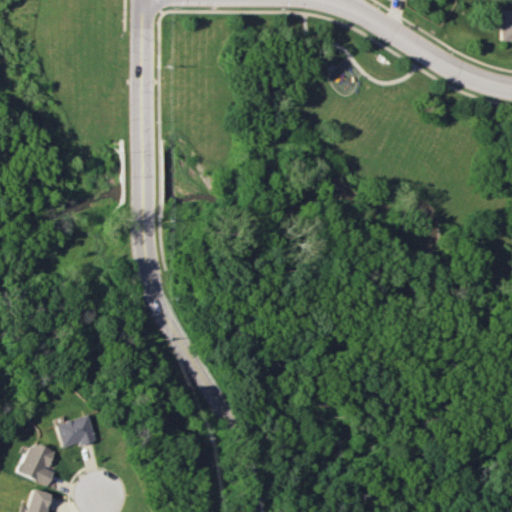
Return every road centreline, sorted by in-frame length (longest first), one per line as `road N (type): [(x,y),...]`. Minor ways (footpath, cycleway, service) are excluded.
road 1 (tertiary): [(253,511),(235,437),(153,296),(137,220)]
road 2 (residential): [(331,0),(456,73),(511,92)]
road 3 (tertiary): [(136,142),(137,0)]
